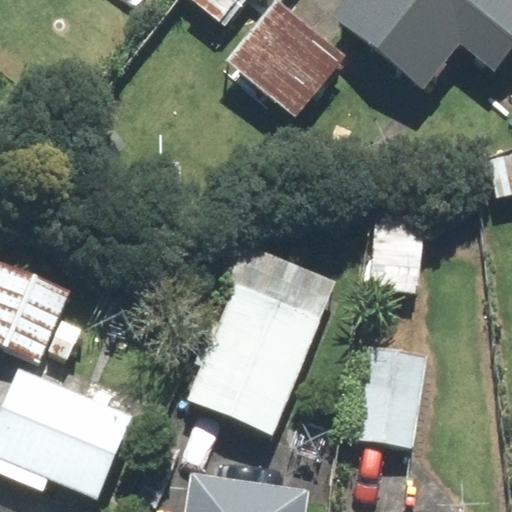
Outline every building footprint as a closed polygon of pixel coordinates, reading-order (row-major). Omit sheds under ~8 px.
[(269,0),(287,14),(299,0),(269,0)] [(491,88),(511,60),(511,0),(351,0),(330,28),(423,100),(454,60),(491,88)] [(345,67),(275,12),(226,74),(296,130),(345,67)] [(511,159),(488,164),(497,209),(511,205),(511,159)] [(421,230),(375,227),(372,297),(417,299),(421,230)] [(269,450),(333,291),(239,253),(175,413),(269,450)] [(69,300),(0,268),(0,354),(39,372),(46,356),(66,365),(79,337),(56,327),(69,300)] [(412,457),(421,361),(362,355),(353,451),(412,457)] [(17,382),(0,421),(0,484),(41,502),(45,492),(92,511),(95,511),(130,431),(17,382)] [(272,499),(274,469),(214,464),(212,490),(178,487),(175,511),(299,511),(301,501),(272,499)]
